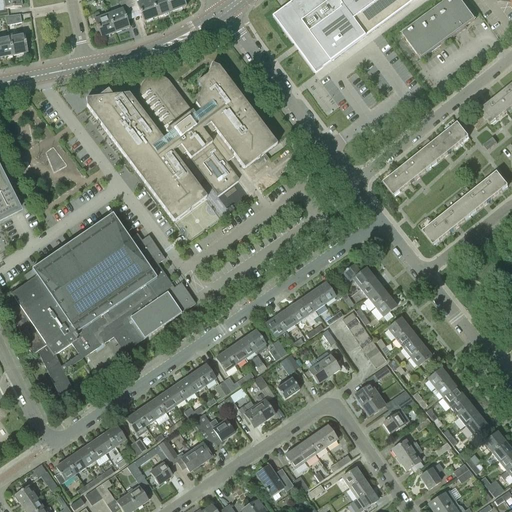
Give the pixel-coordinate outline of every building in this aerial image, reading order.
[(20,0),(1,0),(3,10),(21,8),(20,0)] [(110,14),(108,15),(115,34),(129,29),(125,17),(132,14),(126,0),(119,3),(122,10),(116,12),(115,11),(110,13),(110,14)] [(158,18),(150,0),(144,0),(142,1),(142,0),(139,0),(136,1),(134,0),(126,0),(132,14),(139,12),(143,23),(158,18)] [(172,13),(166,0),(150,0),(158,18),(172,13)] [(183,0),(166,0),(172,13),(186,7),(183,0)] [(331,63),(416,0),(294,0),(288,5),(331,63)] [(449,0),(402,35),(421,61),(475,21),(459,0),(449,0)] [(115,34),(108,15),(100,18),(98,14),(92,16),(101,39),(115,34)] [(20,16),(5,18),(7,27),(21,24),(20,16)] [(11,37),(8,37),(12,57),(27,54),(23,34),(16,36),(16,34),(10,35),(11,37)] [(0,59),(12,57),(8,37),(6,38),(6,37),(0,37),(0,59)] [(276,146),(242,101),(218,69),(211,66),(195,106),(197,109),(192,113),(169,84),(168,82),(167,81),(166,80),(164,79),(163,78),(162,78),(160,77),(158,77),(157,77),(155,77),(154,77),(152,77),(150,78),(149,78),(147,79),(146,80),(145,81),(144,82),(143,84),(142,85),(141,86),(140,88),(140,89),(139,91),(139,93),(139,94),(139,96),(140,97),(140,99),(141,100),(141,102),(136,106),(128,96),(85,100),(86,108),(143,184),(142,185),(142,186),(156,205),(158,205),(159,204),(173,224),(206,199),(196,186),(204,180),(217,197),(238,181),(226,164),(234,158),(243,171),(264,155),(269,161),(284,149),(279,143),(276,146)] [(511,108),(511,86),(479,113),(482,116),(471,124),(477,131),(487,123),(490,126),(511,108)] [(458,125),(420,155),(431,168),(468,138),(458,125)] [(497,144),(492,139),(483,146),(487,152),(497,144)] [(54,171),(66,164),(54,146),(42,153),(54,171)] [(431,168),(420,155),(383,184),(394,198),(431,168)] [(497,174),(460,204),(470,217),(508,187),(497,174)] [(11,200),(13,199),(5,183),(3,184),(0,177),(0,221),(18,212),(11,200)] [(470,217),(460,204),(422,234),(433,247),(470,217)] [(72,391),(55,356),(71,345),(82,360),(113,338),(124,354),(195,305),(181,284),(174,289),(165,278),(158,265),(165,260),(149,237),(142,242),(137,235),(129,240),(112,215),(31,271),(36,278),(10,296),(13,299),(6,304),(31,356),(37,352),(59,397),(72,391)] [(360,290),(373,279),(366,270),(360,274),(353,265),(345,272),(349,277),(350,276),(353,280),(352,281),(360,290)] [(373,279),(360,290),(367,300),(381,289),(373,279)] [(325,285),(315,291),(324,306),(334,299),(336,302),(341,298),(339,295),(335,288),(329,291),(325,285)] [(381,289),(367,300),(375,309),(388,298),(381,289)] [(315,291),(305,298),(314,312),(324,306),(315,291)] [(343,292),(339,295),(341,298),(344,302),(348,299),(343,292)] [(305,298),(295,305),(304,319),(314,312),(305,298)] [(396,308),(388,298),(375,309),(382,319),(396,308)] [(353,306),(348,299),(344,302),(349,309),(353,306)] [(295,305),(285,312),(295,326),(304,319),(295,305)] [(360,320),(364,317),(359,310),(355,313),(360,320)] [(285,312),(275,318),(285,333),(295,326),(285,312)] [(340,313),(332,318),(336,322),(343,317),(340,313)] [(345,326),(356,319),(352,314),(341,321),(345,326)] [(369,324),(364,317),(360,320),(365,327),(369,324)] [(285,333),(275,318),(265,325),(275,339),(285,333)] [(336,322),(332,318),(325,322),(328,327),(336,322)] [(359,324),(356,319),(345,326),(348,331),(359,324)] [(394,340),(408,329),(400,319),(386,330),(394,340)] [(359,324),(348,331),(351,336),(362,329),(359,324)] [(320,326),(313,331),(316,336),(323,331),(320,326)] [(362,329),(351,336),(355,341),(366,334),(362,329)] [(415,338),(408,329),(394,340),(402,349),(415,338)] [(316,336),(313,331),(305,336),(309,340),(316,336)] [(327,331),(321,335),(330,348),(336,344),(327,331)] [(255,332),(245,339),(256,356),(267,349),(255,332)] [(369,338),(366,334),(355,341),(358,346),(369,338)] [(372,343),(369,338),(358,346),(361,351),(372,343)] [(423,348),(415,338),(402,349),(409,359),(423,348)] [(245,339),(235,346),(245,360),(254,354),(256,356),(245,339)] [(300,340),(293,345),(296,349),(303,344),(300,340)] [(380,351),(385,347),(380,340),(376,343),(380,351)] [(286,355),(277,342),(271,345),(273,348),(281,359),(286,355)] [(372,343),(361,351),(365,356),(376,348),(372,343)] [(235,346),(225,353),(235,367),(245,360),(235,346)] [(385,347),(380,351),(385,358),(390,355),(385,347)] [(281,359),(273,348),(268,352),(275,363),(281,359)] [(376,348),(365,356),(368,361),(379,353),(376,348)] [(431,357),(423,348),(409,359),(417,368),(431,357)] [(235,367),(225,353),(215,360),(225,374),(235,367)] [(334,354),(318,364),(328,379),(339,371),(335,366),(341,362),(336,353),(334,354)] [(379,353),(368,361),(372,365),(382,358),(379,353)] [(284,360),(293,373),(299,369),(290,356),(284,360)] [(257,369),(263,365),(257,357),(251,361),(257,369)] [(386,363),(382,358),(372,365),(375,371),(386,363)] [(293,373),(284,360),(279,364),(287,376),(293,373)] [(392,373),(399,367),(394,360),(389,364),(387,366),(392,373)] [(328,379),(318,364),(303,375),(308,382),(312,378),(317,386),(328,379)] [(259,375),(266,370),(263,365),(255,370),(259,375)] [(195,373),(204,388),(215,381),(205,366),(195,373)] [(399,367),(392,373),(397,379),(404,374),(399,367)] [(390,374),(385,368),(373,377),(377,383),(390,374)] [(434,390),(448,379),(441,370),(427,381),(434,390)] [(204,388),(195,373),(185,380),(195,394),(204,388)] [(250,374),(243,379),(246,383),(253,378),(250,374)] [(260,377),(253,382),(260,392),(266,388),(267,387),(260,377)] [(368,380),(372,386),(377,383),(373,377),(368,380)] [(236,390),(233,385),(229,379),(224,382),(231,393),(236,390)] [(243,379),(233,385),(236,390),(246,383),(243,379)] [(284,402),(299,391),(291,379),(276,390),(284,402)] [(448,379),(434,390),(442,400),(456,389),(448,379)] [(185,380),(175,387),(185,401),(195,394),(185,380)] [(218,387),(225,397),(231,393),(224,382),(218,386),(218,387)] [(360,408),(377,397),(370,386),(353,397),(360,408)] [(185,401),(175,387),(165,394),(175,408),(185,401)] [(456,389),(442,400),(449,409),(463,398),(456,389)] [(396,407),(409,398),(405,392),(392,401),(396,407)] [(165,394),(155,400),(165,415),(175,408),(165,394)] [(417,404),(422,401),(416,394),(412,397),(417,404)] [(259,405),(254,409),(264,423),(274,417),(266,405),(268,404),(262,395),(256,399),(259,405)] [(377,397),(360,408),(368,419),(384,407),(377,397)] [(237,408),(230,398),(229,398),(222,403),(229,413),(237,408)] [(409,398),(396,407),(392,409),(396,415),(382,425),(390,436),(409,423),(402,412),(403,411),(404,412),(414,404),(409,398)] [(471,407),(463,398),(449,409),(457,419),(471,407)] [(216,404),(213,399),(206,404),(208,409),(216,404)] [(155,400),(145,407),(155,421),(165,415),(155,400)] [(422,401),(417,404),(423,411),(427,407),(422,401)] [(155,421),(145,407),(135,414),(145,428),(155,421)] [(264,423),(254,409),(248,412),(244,407),(238,411),(244,420),(246,419),(253,430),(264,423)] [(478,417),(471,407),(457,419),(464,428),(478,417)] [(200,408),(193,413),(196,417),(203,413),(200,408)] [(196,417),(193,413),(186,418),(189,422),(196,417)] [(432,423),(437,419),(431,413),(427,416),(432,423)] [(145,428),(135,414),(125,421),(135,435),(138,439),(148,432),(145,428)] [(221,443),(234,435),(225,422),(218,426),(214,421),(209,424),(204,415),(198,420),(213,443),(219,439),(221,443)] [(486,426),(478,417),(464,428),(472,438),(486,426)] [(437,419),(432,423),(438,429),(442,426),(437,419)] [(212,451),(209,446),(213,443),(198,420),(192,423),(205,443),(191,452),(200,466),(212,459),(208,453),(212,451)] [(418,434),(431,425),(427,420),(414,428),(418,434)] [(180,422),(173,426),(176,431),(183,426),(180,422)] [(176,431),(173,426),(166,431),(169,436),(176,431)] [(316,435),(326,449),(337,442),(327,427),(316,435)] [(105,435),(115,449),(125,442),(115,428),(105,435)] [(447,442),(452,438),(446,431),(442,435),(447,442)] [(490,454),(504,443),(496,433),(483,444),(490,454)] [(115,449),(105,435),(95,441),(105,456),(115,449)] [(156,445),(164,440),(161,435),(153,440),(156,445)] [(326,449),(316,435),(305,442),(315,456),(326,449)] [(452,438),(447,442),(453,448),(457,445),(452,438)] [(139,440),(134,444),(142,455),(147,451),(139,440)] [(95,441),(85,448),(95,462),(105,456),(95,441)] [(191,452),(183,458),(181,454),(177,458),(166,441),(158,447),(166,459),(169,463),(174,460),(176,462),(176,463),(182,471),(186,468),(189,474),(192,472),(193,474),(200,469),(199,468),(200,466),(191,452)] [(315,456),(305,442),(295,449),(305,463),(315,456)] [(398,462),(418,449),(415,443),(409,447),(405,442),(391,452),(398,462)] [(511,452),(504,443),(490,454),(498,463),(511,452)] [(142,455),(134,444),(129,447),(136,458),(142,455)] [(451,449),(446,444),(434,453),(438,458),(451,449)] [(158,446),(133,464),(136,469),(156,455),(161,462),(166,459),(158,447),(158,446)] [(85,448),(75,455),(85,469),(95,462),(85,448)] [(305,463),(295,449),(284,457),(294,471),(305,463)] [(422,453),(418,449),(398,462),(406,473),(420,463),(416,457),(422,453)] [(511,452),(498,463),(505,473),(511,467),(511,452)] [(75,455),(66,462),(75,476),(85,469),(75,455)] [(334,465),(338,471),(351,462),(347,456),(334,465)] [(470,470),(475,467),(469,460),(465,463),(470,470)] [(116,466),(119,470),(126,465),(123,461),(116,466)] [(456,479),(468,471),(460,461),(449,469),(452,473),(456,479)] [(75,476),(66,462),(55,468),(60,476),(55,479),(60,486),(75,476)] [(136,469),(133,464),(126,468),(134,480),(130,482),(133,487),(137,484),(139,488),(127,496),(136,510),(148,502),(150,500),(142,489),(147,485),(136,469)] [(158,486),(171,477),(163,465),(150,474),(158,486)] [(338,471),(334,465),(329,469),(333,474),(338,471)] [(419,478),(428,492),(440,483),(435,476),(442,471),(438,465),(431,470),(419,478)] [(270,498),(282,489),(285,493),(293,488),(284,475),(277,480),(268,467),(256,476),(270,498)] [(480,473),(475,467),(470,470),(476,477),(480,473)] [(511,467),(505,473),(499,477),(503,482),(509,477),(511,481),(511,467)] [(103,474),(106,479),(113,474),(110,469),(103,474)] [(349,490),(363,480),(355,469),(341,479),(349,490)] [(473,477),(468,471),(456,479),(461,485),(473,477)] [(49,489),(55,485),(47,473),(40,478),(49,489)] [(314,477),(319,484),(323,481),(318,473),(314,477)] [(106,479),(103,474),(96,479),(99,484),(106,479)] [(303,494),(308,491),(300,478),(295,482),(303,494)] [(485,489),(490,485),(484,479),(480,482),(485,489)] [(363,480),(349,490),(356,501),(370,491),(363,480)] [(108,481),(95,490),(102,500),(106,507),(114,501),(106,490),(111,486),(108,481)] [(90,483),(83,488),(86,492),(94,488),(90,483)] [(18,490),(20,493),(14,497),(21,508),(35,498),(28,487),(27,488),(26,485),(18,490)] [(58,490),(55,485),(49,489),(52,494),(58,490)] [(490,485),(485,489),(491,495),(495,492),(490,485)] [(324,492),(323,490),(320,486),(307,495),(311,501),(324,492)] [(86,492),(83,488),(76,493),(79,497),(86,492)] [(454,488),(449,491),(454,499),(459,496),(454,488)] [(95,490),(89,493),(96,503),(102,500),(95,490)] [(378,502),(370,491),(356,501),(363,511),(378,502)] [(96,503),(89,493),(84,497),(91,507),(96,503)] [(501,498),(504,502),(511,497),(508,493),(501,498)] [(482,497),(482,498),(487,504),(491,501),(486,494),(482,497)] [(448,496),(446,498),(444,495),(428,506),(431,511),(441,511),(454,504),(448,496)] [(133,511),(136,510),(127,496),(116,504),(121,511),(133,511)] [(63,511),(67,508),(60,497),(56,500),(63,511)] [(35,498),(21,508),(24,511),(38,511),(43,509),(35,498)] [(504,502),(501,498),(494,503),(497,507),(504,502)] [(74,511),(84,506),(80,500),(70,507),(72,511),(74,511)] [(264,511),(257,501),(246,508),(242,511),(264,511)] [(454,504),(441,511),(472,511),(470,508),(464,511),(463,511),(461,508),(458,507),(455,503),(454,504)]
